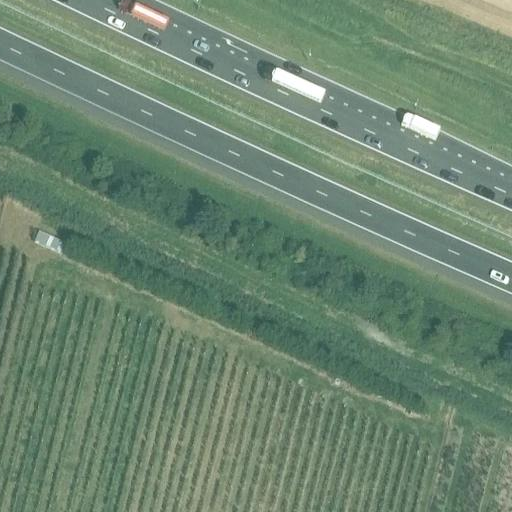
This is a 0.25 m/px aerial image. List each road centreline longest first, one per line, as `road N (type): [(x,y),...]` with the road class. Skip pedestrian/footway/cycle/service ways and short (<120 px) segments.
road 1 (motorway): [(0,44),(511,274)]
road 2 (motorway): [(511,194),(87,0)]
